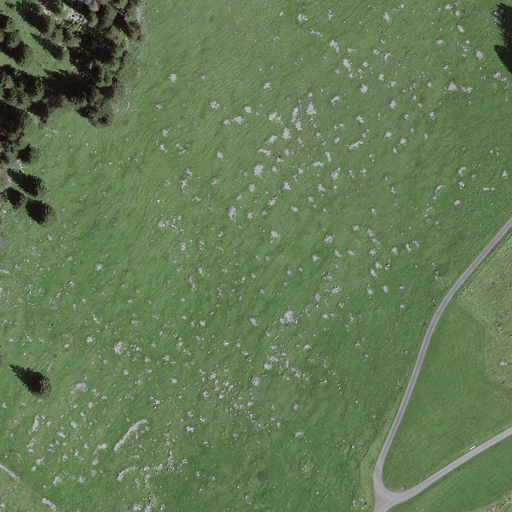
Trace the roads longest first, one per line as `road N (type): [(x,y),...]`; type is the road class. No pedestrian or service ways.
road 1 (track): [(388,496),(377,484),(379,464),(437,317),(511,223)]
road 2 (track): [(511,430),(415,490),(388,496)]
